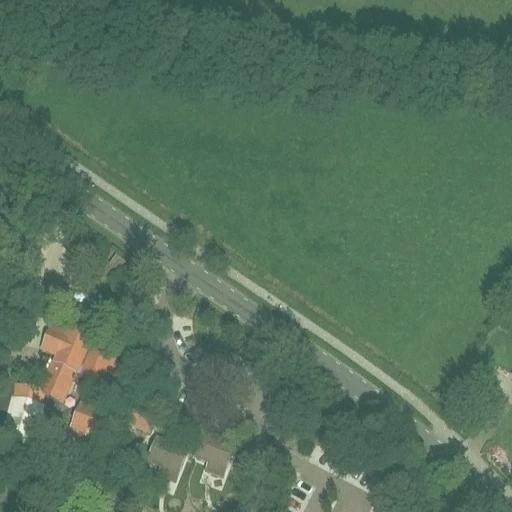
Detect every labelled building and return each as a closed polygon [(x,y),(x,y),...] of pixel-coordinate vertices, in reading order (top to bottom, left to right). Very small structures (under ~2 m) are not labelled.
[(105,353),(108,347),(93,341),(94,340),(90,339),(91,337),(65,326),(62,335),(50,330),(42,351),(56,357),(53,363),(43,359),(35,377),(44,381),(39,393),(16,386),(12,401),(5,427),(1,444),(33,452),(43,411),(57,413),(61,404),(76,374),(80,376),(81,374),(101,384),(106,372),(105,371),(106,368),(107,360),(105,353)] [(119,417),(81,402),(70,430),(85,436),(87,432),(109,441),(119,417)] [(150,437),(159,414),(129,402),(119,427),(127,430),(128,428),(150,437)] [(195,461),(225,473),(234,450),(204,438),(195,461)] [(148,459),(150,460),(148,465),(178,477),(187,454),(157,443),(153,453),(151,452),(148,459)] [(366,482),(383,488),(389,473),(372,466),(366,482)] [(96,511),(121,511),(127,498),(97,486),(88,509),(96,511)]
